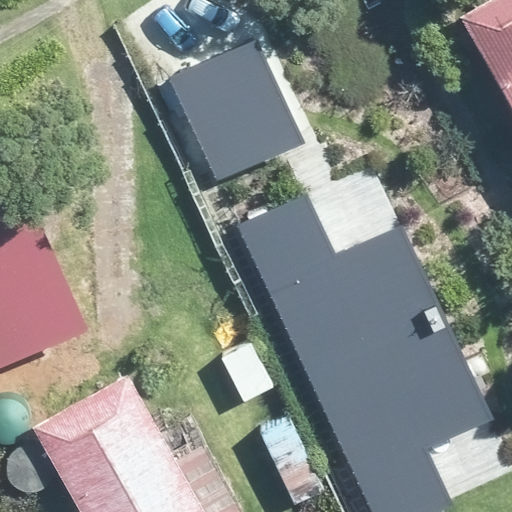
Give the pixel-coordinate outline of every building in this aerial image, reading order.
[(259,0),(162,48),(210,144),(307,96),(259,0)] [(511,0),(470,0),(511,75),(511,0)] [(324,151),(239,194),(392,491),(471,451),(447,404),(508,373),(410,182),(354,211),(324,151)] [(173,421),(136,353),(37,407),(94,511),(261,511),(203,405),(173,421)] [(511,511),(511,446),(468,470),(489,511),(511,511)]
